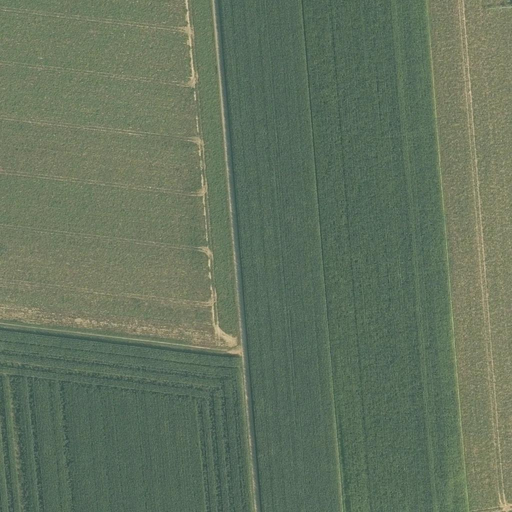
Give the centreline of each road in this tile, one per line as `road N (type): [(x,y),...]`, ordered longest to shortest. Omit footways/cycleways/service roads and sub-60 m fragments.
road 1 (track): [(215,0),(257,511)]
road 2 (track): [(0,326),(243,355)]
